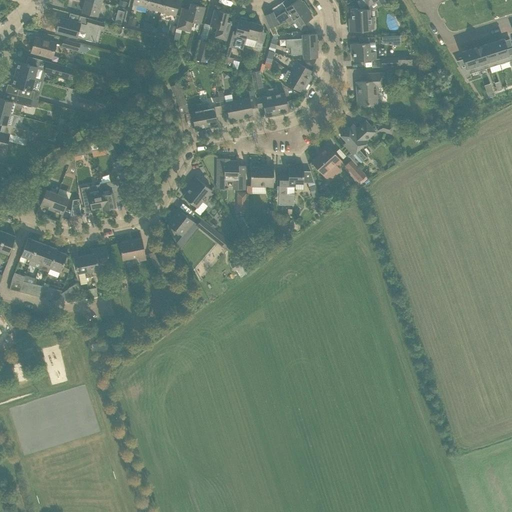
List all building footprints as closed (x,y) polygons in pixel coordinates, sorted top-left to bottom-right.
[(101,2),(92,0),(84,0),(82,12),(97,16),(101,2)] [(148,0),(147,8),(161,12),(163,0),(148,0)] [(163,0),(161,12),(175,16),(179,0),(163,0)] [(288,13),(286,15),(284,11),(275,17),(278,25),(286,22),(307,7),(303,1),(302,2),(300,0),(296,0),(285,8),(288,13)] [(200,23),(202,16),(204,7),(190,3),(189,9),(182,7),(180,14),(178,23),(176,28),(190,32),(192,21),(200,23)] [(307,7),(286,22),(288,26),(295,22),(302,32),(308,32),(303,24),(312,18),(310,14),(311,14),(307,7)] [(215,37),(226,40),(229,31),(231,21),(226,20),(228,13),(214,9),(210,26),(217,28),(215,37)] [(349,23),(349,31),(359,31),(370,30),(370,29),(373,29),(373,17),(369,17),(369,9),(357,10),(357,9),(350,9),(350,17),(351,17),(352,23),(349,23)] [(269,28),(275,26),(278,25),(275,17),(273,11),(264,15),(267,25),(269,28)] [(244,44),(250,22),(245,20),(246,18),(240,17),(240,19),(238,19),(234,35),(239,36),(237,43),(244,45),(244,44)] [(58,18),(54,31),(84,40),(88,26),(85,25),(58,18)] [(85,25),(88,26),(100,29),(102,22),(87,18),(85,25)] [(250,22),(244,44),(253,46),(253,47),(261,49),(262,45),(256,43),(261,25),(250,22)] [(272,35),(278,35),(278,34),(275,26),(269,28),(272,35)] [(286,48),(290,48),(290,47),(318,46),(318,41),(316,41),(316,34),(302,34),(302,38),(285,39),(286,48)] [(228,36),(223,55),(229,57),(234,37),(228,36)] [(31,52),(49,57),(53,58),(57,43),(53,42),(35,37),(31,52)] [(61,46),(77,50),(79,44),(63,39),(61,46)] [(492,42),(499,64),(511,59),(511,53),(508,55),(503,39),(492,42)] [(195,59),(205,62),(210,43),(200,40),(195,59)] [(350,44),(351,53),(353,53),(353,61),(363,60),(376,59),(375,42),(360,43),(350,44)] [(499,64),(492,42),(482,45),(489,67),(499,64)] [(489,67),(482,45),(471,49),(478,71),(489,67)] [(290,47),(290,48),(291,55),(303,54),(303,58),(317,58),(317,50),(318,50),(318,46),(290,47)] [(478,71),(471,49),(461,52),(466,67),(460,69),(466,78),(471,77),(470,73),(478,71)] [(381,59),(381,67),(398,66),(412,65),(411,59),(406,59),(406,57),(397,58),(381,59)] [(46,72),(69,77),(71,68),(45,61),(39,59),(37,67),(47,70),(46,72)] [(221,66),(225,67),(230,68),(231,65),(232,65),(233,62),(227,60),(226,60),(226,61),(222,60),(221,66)] [(18,62),(15,73),(33,78),(37,67),(18,62)] [(298,63),(292,73),(309,83),(313,76),(309,74),(311,71),(298,63)] [(418,64),(418,75),(432,74),(431,63),(418,64)] [(108,69),(106,76),(113,78),(115,71),(108,69)] [(309,83),(292,73),(287,70),(281,79),(287,82),(286,83),(299,91),(302,88),(305,90),(309,83)] [(251,72),(253,88),(262,87),(259,71),(251,72)] [(19,87),(17,95),(32,99),(37,100),(43,81),(33,78),(15,73),(12,85),(19,87)] [(356,93),(357,105),(367,104),(378,104),(377,87),(384,86),(384,73),(376,73),(366,74),(366,81),(356,81),(356,83),(357,82),(358,93),(356,93)] [(170,86),(178,106),(186,103),(178,83),(170,86)] [(124,84),(121,95),(128,97),(131,86),(124,84)] [(99,94),(99,90),(96,87),(92,88),(90,91),(92,95),(95,96),(99,94)] [(277,87),(272,88),(276,113),(288,111),(286,102),(285,93),(278,94),(277,87)] [(276,113),(272,88),(266,89),(268,96),(256,98),(258,110),(264,108),(265,115),(276,113)] [(218,97),(219,101),(220,106),(224,105),(224,104),(225,104),(229,120),(241,118),(237,100),(232,101),(231,94),(224,96),(222,90),(217,91),(218,97)] [(37,100),(32,99),(17,95),(5,92),(3,99),(0,98),(0,110),(9,113),(12,102),(30,107),(31,106),(35,107),(37,100)] [(104,108),(107,99),(80,92),(78,101),(104,108)] [(249,98),(237,100),(241,118),(253,115),(249,98)] [(201,105),(201,103),(196,104),(197,110),(191,111),(194,129),(206,126),(201,105)] [(206,103),(201,103),(201,105),(206,126),(217,124),(214,107),(207,108),(206,103)] [(9,113),(0,110),(0,123),(6,125),(9,113)] [(348,156),(351,160),(356,165),(365,157),(358,149),(367,141),(367,140),(375,132),(365,121),(356,129),(352,124),(340,135),(346,142),(343,144),(351,153),(348,156)] [(377,130),(391,134),(393,125),(379,121),(377,130)] [(10,133),(33,140),(34,132),(12,126),(10,133)] [(0,148),(5,149),(9,135),(0,132),(0,148)] [(103,141),(105,150),(114,149),(110,140),(103,141)] [(322,151),(311,161),(324,176),(341,161),(326,145),(321,149),(322,151)] [(66,172),(76,175),(75,169),(74,158),(72,156),(68,166),(66,172)] [(216,181),(237,182),(237,190),(245,190),(245,166),(238,166),(238,161),(224,160),(225,158),(217,158),(216,181)] [(351,160),(345,166),(361,183),(367,177),(356,165),(351,160)] [(278,204),(292,204),(293,194),(286,194),(287,186),(295,187),(295,183),(303,183),(303,176),(303,166),(295,166),(295,165),(288,164),(288,172),(279,172),(279,182),(278,204)] [(250,186),(273,187),(273,165),(264,165),(264,167),(250,167),(250,186)] [(43,180),(48,182),(50,177),(52,173),(46,171),(45,175),(43,180)] [(187,187),(189,189),(182,196),(196,208),(202,201),(204,203),(212,194),(209,192),(211,190),(195,177),(187,187)] [(120,199),(117,182),(111,183),(111,182),(98,185),(103,208),(102,208),(103,210),(115,207),(114,201),(120,199)] [(319,195),(315,183),(308,185),(312,197),(319,195)] [(103,208),(98,185),(98,184),(86,187),(80,188),(83,204),(89,203),(91,210),(102,208),(103,208)] [(40,205),(51,209),(57,194),(45,190),(40,205)] [(57,194),(51,209),(63,214),(68,199),(57,194)] [(72,200),(70,215),(81,214),(79,199),(72,200)] [(167,224),(182,236),(193,222),(179,210),(167,224)] [(272,223),(272,227),(276,227),(276,210),(267,210),(267,223),(272,223)] [(201,219),(196,225),(210,236),(225,249),(230,242),(215,230),(201,219)] [(15,236),(5,232),(0,244),(0,250),(8,254),(15,236)] [(29,264),(31,259),(37,241),(27,237),(21,255),(26,257),(24,263),(29,264)] [(251,241),(258,256),(264,253),(256,238),(251,241)] [(119,243),(121,253),(122,260),(145,256),(142,239),(119,243)] [(31,259),(40,263),(47,245),(37,241),(31,259)] [(220,256),(225,250),(217,242),(212,248),(220,256)] [(40,263),(50,267),(57,250),(57,249),(47,245),(40,263)] [(106,246),(96,248),(102,281),(105,280),(103,274),(102,266),(110,265),(106,246)] [(84,255),(89,277),(92,277),(91,270),(98,269),(99,275),(100,281),(102,281),(96,248),(90,249),(91,254),(84,255)] [(160,274),(164,281),(173,276),(169,270),(157,248),(149,253),(160,274)] [(50,267),(49,268),(60,272),(67,254),(57,250),(50,267)] [(85,278),(89,277),(84,255),(77,257),(77,252),(72,253),(76,273),(84,272),(85,278)] [(237,260),(230,264),(234,271),(241,268),(237,260)] [(9,289),(19,292),(23,281),(24,276),(14,272),(12,279),(11,278),(9,289)] [(19,292),(30,294),(33,284),(35,278),(24,275),(24,276),(23,281),(19,292)] [(72,286),(61,293),(65,300),(76,292),(81,289),(76,283),(72,286)] [(30,294),(40,297),(43,286),(33,284),(30,294)] [(43,286),(40,297),(55,300),(59,297),(61,290),(53,288),(43,286)]
